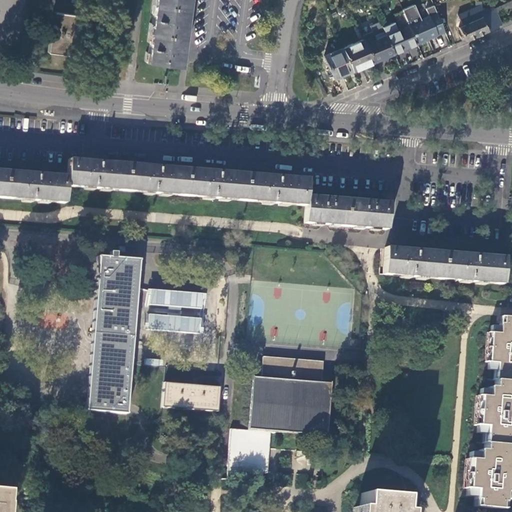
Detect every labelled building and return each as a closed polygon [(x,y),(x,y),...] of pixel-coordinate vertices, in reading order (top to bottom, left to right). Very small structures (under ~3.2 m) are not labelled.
[(154,0),(147,61),(181,66),(189,0),(154,0)] [(511,0),(494,9),(496,14),(511,6),(511,0)] [(482,17),(483,7),(462,16),(465,24),(482,17)] [(488,31),(501,25),(496,14),(494,9),(483,7),(482,17),(488,31)] [(83,15),(53,12),(49,51),(79,55),(83,15)] [(444,32),(436,15),(409,26),(417,44),(444,32)] [(462,41),(488,31),(482,17),(465,24),(459,27),(460,31),(458,32),(462,41)] [(380,21),(369,26),(372,31),(361,36),(363,40),(373,62),(394,53),(383,27),(380,21)] [(397,30),(394,22),(383,27),(394,53),(417,44),(409,26),(397,30)] [(363,40),(343,49),(352,71),(373,62),(363,40)] [(352,71),(343,49),(324,56),(334,79),(352,71)] [(408,50),(409,58),(418,56),(416,49),(408,50)] [(67,167),(66,176),(65,185),(304,206),(305,196),(306,179),(68,159),(67,167)] [(0,170),(0,197),(64,202),(65,185),(66,176),(0,170)] [(305,196),(304,206),(303,222),(386,229),(388,203),(305,196)] [(385,247),(382,273),(502,283),(504,258),(385,247)] [(85,409),(125,412),(137,259),(97,256),(85,409)] [(144,329),(202,333),(206,293),(147,288),(144,329)] [(511,316),(501,316),(500,326),(491,325),(487,369),(496,370),(495,387),(490,387),(489,389),(481,389),(478,433),(486,434),(484,451),(478,451),(478,453),(469,453),(465,496),(475,497),(474,506),(502,508),(503,500),(511,500),(511,485),(511,455),(506,455),(508,438),(511,438),(511,316)] [(260,377),(252,377),(249,429),(230,427),(227,479),(251,475),(267,472),(270,431),(325,434),(329,382),(320,380),(321,361),(261,357),(260,377)] [(217,387),(162,382),(161,406),(216,411),(217,387)] [(397,511),(399,499),(358,495),(357,509),(351,508),(351,511),(397,511)]
